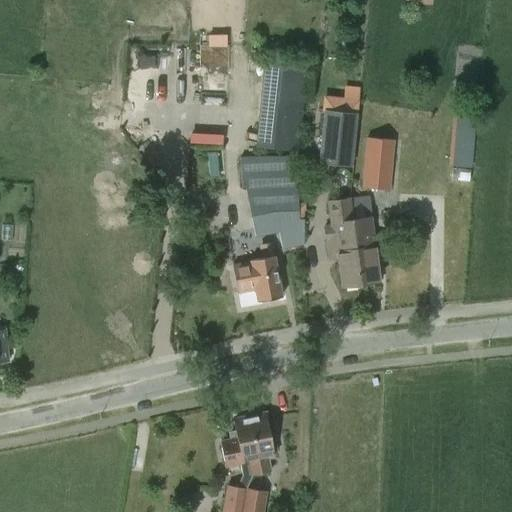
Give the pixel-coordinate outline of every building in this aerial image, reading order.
[(264,62),(263,147),(299,148),(300,62),(264,62)] [(355,114),(323,111),(318,163),(350,166),(355,114)] [(453,168),(472,169),(473,130),(454,129),(453,168)] [(222,141),(221,131),(192,132),(192,143),(222,141)] [(392,141),(366,138),(362,187),(387,190),(392,141)] [(253,159),(240,159),(241,188),(245,188),(249,207),(249,211),(254,234),(278,229),(282,247),(302,243),(302,221),(302,220),(297,220),(296,158),(253,159)] [(327,202),(330,224),(324,225),(321,228),(323,238),(325,240),(327,258),(337,257),(341,287),(359,285),(351,219),(348,200),(327,202)] [(351,219),(359,285),(378,282),(374,251),(383,250),(381,235),(372,237),(370,217),(351,219)] [(250,262),(232,265),(237,292),(255,289),(257,302),(281,297),(273,255),(272,256),(270,245),(259,247),(261,258),(249,260),(250,262)] [(0,362),(8,362),(5,329),(0,329),(0,362)] [(249,417),(260,473),(270,471),(267,456),(273,455),(265,414),(249,417)] [(228,434),(230,440),(219,442),(224,464),(238,461),(244,489),(245,487),(246,487),(251,475),(260,473),(249,417),(232,420),(235,433),(228,434)] [(244,489),(243,489),(238,511),(261,511),(265,490),(246,487),(245,487),(244,489)]
